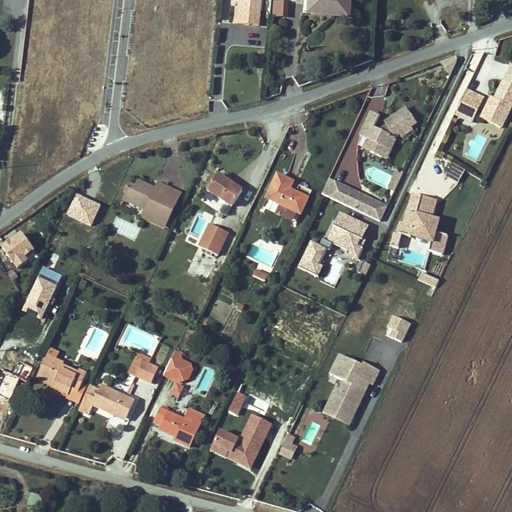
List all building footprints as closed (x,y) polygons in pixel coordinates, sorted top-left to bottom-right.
[(260,10),(260,0),(242,0),(241,8),(239,7),(236,7),(234,23),(248,25),(249,9),(260,10)] [(288,17),(289,1),(272,0),(271,16),(288,17)] [(349,15),(350,0),(309,0),(309,4),(304,4),(303,14),(309,14),(325,16),(325,13),(349,15)] [(258,26),(260,10),(249,9),(248,25),(258,26)] [(501,128),(511,105),(511,84),(504,81),(495,99),(493,104),(489,102),(481,119),(501,128)] [(467,112),(475,95),(466,90),(454,114),(460,117),(463,110),(467,112)] [(471,123),(483,99),(475,95),(467,112),(463,110),(460,117),(471,123)] [(395,141),(394,138),(400,134),(402,137),(412,130),(410,128),(416,124),(406,108),(385,123),(387,126),(389,128),(382,132),(379,131),(374,129),(379,117),(371,113),(360,136),(368,139),(375,143),(370,152),(381,157),(386,148),(391,150),(395,141)] [(370,152),(375,143),(368,139),(364,149),(370,152)] [(386,159),(391,150),(386,148),(381,157),(386,159)] [(232,207),(242,191),(218,175),(207,190),(232,207)] [(301,215),(308,199),(290,190),(294,183),(278,175),(266,199),(280,205),(297,213),(301,215)] [(387,208),(329,180),(322,194),(380,222),(387,208)] [(172,214),(170,212),(172,208),(159,202),(166,187),(158,183),(155,189),(152,196),(148,194),(151,187),(138,182),(135,188),(128,185),(124,193),(127,195),(124,201),(140,209),(143,202),(148,205),(145,211),(144,214),(151,217),(150,219),(159,223),(160,221),(167,224),(172,214)] [(172,214),(182,194),(166,187),(159,202),(172,208),(170,212),(172,214)] [(429,251),(443,255),(449,235),(437,232),(440,218),(433,216),(437,199),(410,192),(399,233),(431,241),(429,251)] [(145,211),(148,205),(143,202),(140,209),(145,211)] [(292,222),(297,213),(280,205),(276,214),(292,222)] [(363,225),(337,213),(327,242),(319,238),(316,245),(310,243),(298,269),(315,277),(320,268),(315,265),(323,248),(328,250),(332,243),(346,249),(344,253),(355,259),(361,247),(354,244),(363,225)] [(165,229),(167,224),(160,221),(159,223),(150,219),(151,217),(144,214),(142,219),(165,229)] [(218,256),(228,233),(210,225),(199,247),(218,256)] [(53,248),(59,235),(55,234),(49,247),(53,248)] [(363,262),(359,273),(366,275),(370,264),(363,262)] [(38,280),(44,268),(39,266),(33,278),(38,280)] [(51,299),(61,276),(44,268),(38,280),(39,281),(24,311),(41,319),(49,303),(51,299)] [(259,279),(262,273),(256,271),(253,276),(259,279)] [(421,272),(417,280),(435,288),(439,280),(421,272)] [(265,282),(268,276),(262,273),(259,279),(265,282)] [(408,324),(392,316),(387,326),(392,329),(389,337),(399,342),(408,324)] [(55,360),(59,353),(50,349),(47,356),(55,360)] [(178,382),(184,371),(191,374),(193,370),(191,365),(182,361),(181,358),(183,356),(175,352),(164,376),(178,382)] [(151,384),(158,369),(149,364),(151,359),(140,354),(138,359),(142,361),(136,376),(151,384)] [(353,417),(361,401),(357,398),(365,382),(369,384),(372,385),(379,371),(364,363),(363,366),(361,369),(358,368),(359,365),(340,355),(330,375),(344,382),(340,391),(336,389),(329,405),(353,417)] [(82,385),(85,379),(87,380),(89,375),(87,374),(79,371),(78,373),(63,366),(64,364),(55,360),(47,356),(38,376),(52,382),(53,380),(55,381),(53,387),(52,388),(68,395),(71,390),(78,394),(82,385)] [(136,376),(142,361),(138,359),(137,359),(130,374),(136,376)] [(188,380),(191,374),(184,371),(178,382),(179,383),(188,380)] [(53,387),(55,381),(53,380),(52,382),(38,376),(36,380),(53,387)] [(361,401),(369,384),(365,382),(357,398),(361,401)] [(79,403),(86,387),(82,385),(78,394),(71,390),(68,395),(67,398),(79,403)] [(127,419),(135,401),(102,386),(99,391),(90,386),(79,411),(89,415),(93,406),(109,414),(111,411),(127,419)] [(266,398),(265,407),(275,407),(276,398),(266,398)] [(353,417),(329,405),(324,414),(349,426),(353,417)] [(190,447),(204,416),(189,409),(185,418),(191,421),(190,423),(167,413),(160,410),(156,420),(163,423),(162,426),(160,430),(174,436),(175,435),(177,436),(176,437),(175,440),(190,447)] [(127,419),(111,411),(109,414),(126,421),(127,419)] [(241,442),(221,433),(213,451),(253,470),(273,427),(253,418),(241,442)] [(291,445),(294,438),(289,435),(285,443),(291,446),(291,445)] [(291,459),(296,448),(291,445),(291,446),(285,443),(280,454),(291,459)] [(41,509),(44,497),(32,493),(28,506),(41,509)]
